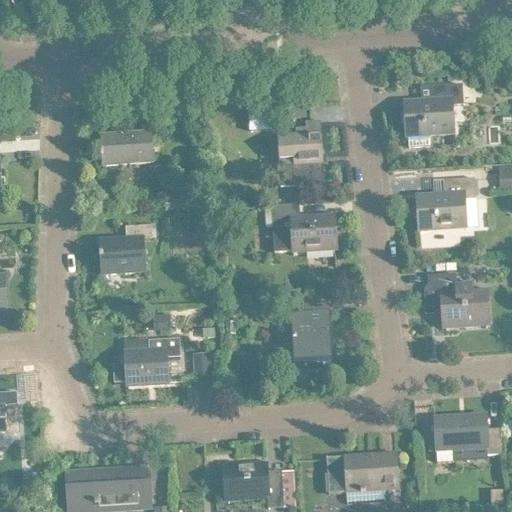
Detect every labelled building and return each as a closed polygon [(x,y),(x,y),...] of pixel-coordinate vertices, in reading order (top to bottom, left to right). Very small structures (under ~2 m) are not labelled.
[(485,72),(486,89),(509,89),(508,71),(485,72)] [(298,75),(299,85),(312,85),(311,74),(298,75)] [(410,137),(411,148),(431,146),(430,136),(455,134),(453,105),(465,105),(466,105),(464,85),(437,86),(438,100),(406,102),(408,137),(410,137)] [(287,167),(289,169),(289,187),(316,185),(315,167),(319,167),(318,157),(324,157),(322,122),(307,122),(308,128),(297,129),(298,134),(279,135),(281,168),(287,167)] [(104,156),(104,166),(154,163),(152,132),(103,136),(103,151),(101,151),(102,156),(104,156)] [(147,168),(147,179),(169,178),(168,167),(147,168)] [(419,196),(421,231),(468,228),(466,199),(477,199),(478,199),(476,179),(449,180),(450,194),(419,196)] [(273,206),(276,253),(335,249),(333,216),(301,218),(301,204),(273,206)] [(102,257),(103,275),(147,272),(145,239),(154,238),(153,226),(127,227),(128,239),(101,241),(102,254),(101,254),(101,257),(102,257)] [(458,274),(430,276),(431,290),(425,290),(427,313),(445,312),(446,327),(488,325),(486,292),(473,293),(472,284),(458,285),(458,274)] [(295,368),(333,366),(331,311),(292,313),(295,368)] [(171,315),(155,316),(156,335),(173,334),(171,315)] [(126,354),(127,365),(115,366),(116,383),(128,382),(128,386),(169,383),(168,363),(182,362),(181,339),(149,341),(150,352),(126,354)] [(212,354),(195,355),(196,376),(213,376),(212,354)] [(238,363),(226,363),(227,383),(239,382),(238,363)] [(0,433),(7,433),(6,407),(19,406),(18,392),(0,393),(0,433)] [(488,456),(506,455),(504,429),(488,430),(487,416),(467,417),(467,419),(458,419),(458,418),(435,419),(437,442),(437,452),(438,459),(438,463),(454,462),(454,450),(488,448),(488,456)] [(327,458),(329,494),(347,493),(349,493),(362,492),(362,493),(366,493),(366,492),(373,491),(373,492),(374,492),(374,491),(385,491),(386,491),(398,490),(399,490),(397,453),(327,458)] [(283,481),(269,482),(268,465),(227,467),(229,500),(269,498),(270,509),(284,508),(283,481)] [(150,469),(132,470),(80,473),(80,475),(68,475),(68,473),(67,473),(69,511),(100,511),(152,509),(150,469)] [(295,471),(282,472),(283,481),(284,508),(297,507),(295,471)] [(504,491),(492,491),(492,508),(505,507),(504,491)]
